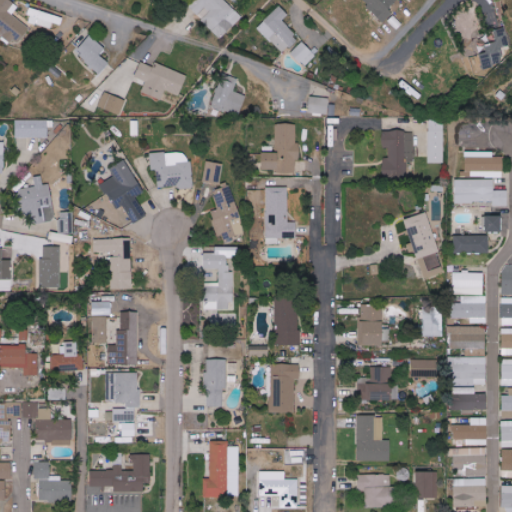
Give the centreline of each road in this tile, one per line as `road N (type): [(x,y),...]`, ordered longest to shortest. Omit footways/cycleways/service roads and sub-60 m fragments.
road 1 (residential): [(328,511),(329,116)]
road 2 (residential): [(492,511),(491,272),(511,236),(507,135)]
road 3 (residential): [(177,511),(177,232)]
road 4 (residential): [(291,0),(353,62),(377,74),(450,0)]
